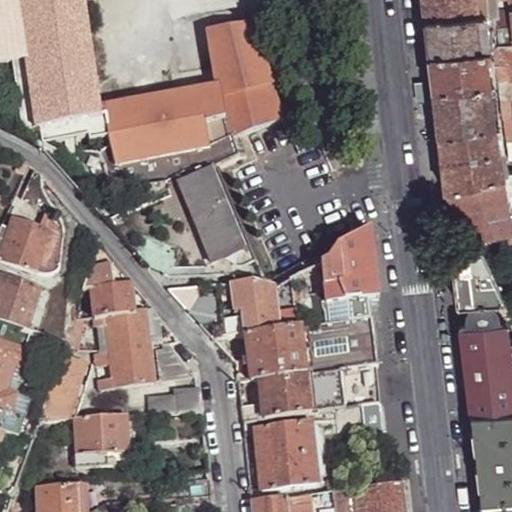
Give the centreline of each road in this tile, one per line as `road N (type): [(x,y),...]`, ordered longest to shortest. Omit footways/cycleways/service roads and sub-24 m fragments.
road 1 (tertiary): [(385,0),(445,511)]
road 2 (residential): [(0,144),(40,163),(208,358),(231,511)]
